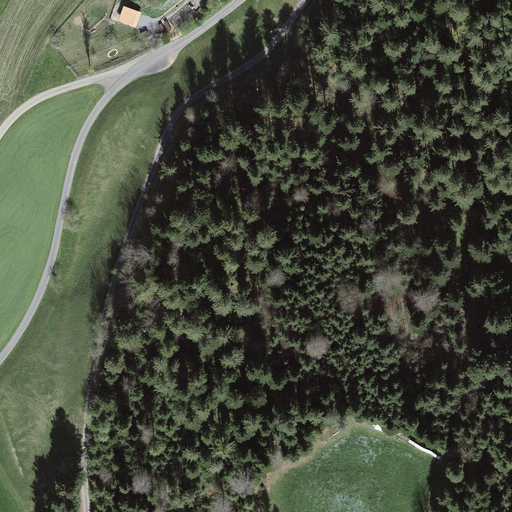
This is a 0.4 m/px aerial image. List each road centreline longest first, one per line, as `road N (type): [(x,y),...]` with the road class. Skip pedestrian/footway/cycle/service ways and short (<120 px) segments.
road 1 (track): [(85,511),(83,417),(120,246),(151,165),(184,105),(261,56),(305,0)]
road 2 (track): [(238,0),(121,79),(93,114),(41,289),(0,359)]
road 3 (track): [(0,133),(45,94),(121,79)]
